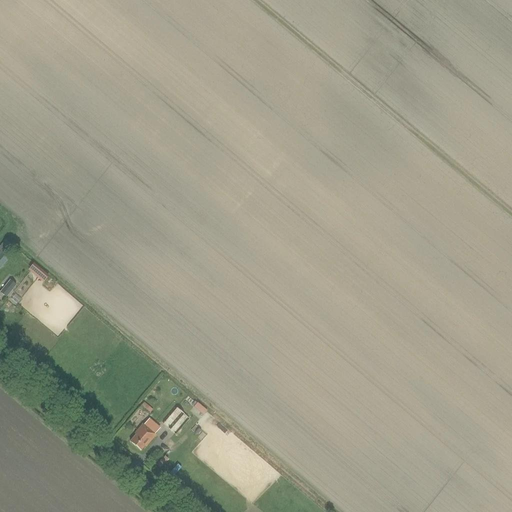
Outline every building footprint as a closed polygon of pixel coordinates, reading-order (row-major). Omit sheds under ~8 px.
[(4,247),(0,251),(0,269),(0,270),(13,254),(4,247)] [(41,280),(46,275),(41,271),(37,277),(41,280)] [(11,281),(1,294),(8,299),(17,286),(11,281)] [(194,407),(204,416),(207,411),(197,403),(194,407)] [(176,409),(163,425),(176,436),(190,420),(176,409)] [(136,426),(145,417),(138,411),(129,420),(136,426)] [(147,448),(157,436),(143,425),(138,431),(139,432),(130,442),(141,452),(146,447),(147,448)]
